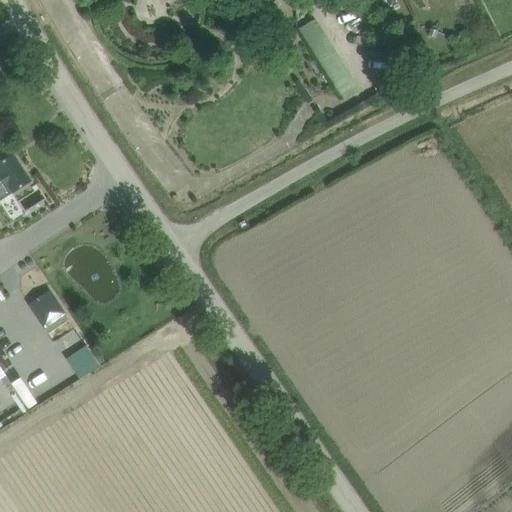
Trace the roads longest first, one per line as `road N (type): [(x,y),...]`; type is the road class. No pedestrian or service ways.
road 1 (unclassified): [(178,250),(416,114),(511,71)]
road 2 (unclassified): [(359,511),(178,250)]
road 3 (unclassified): [(178,250),(14,0)]
